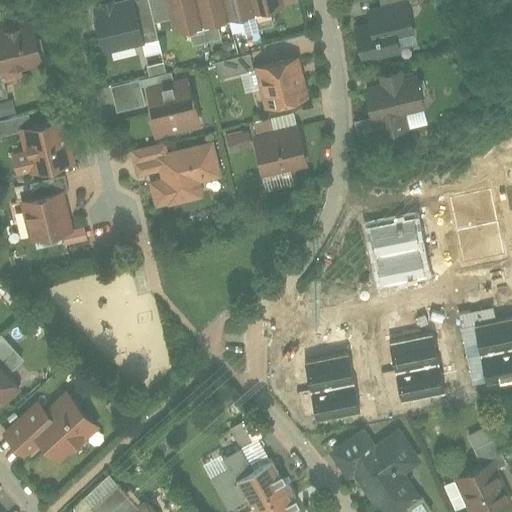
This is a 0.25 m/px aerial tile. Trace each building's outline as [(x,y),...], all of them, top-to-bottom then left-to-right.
[(98,53),(145,41),(134,0),(129,0),(88,10),(98,53)] [(167,0),(176,35),(289,7),(287,0),(167,0)] [(401,34),(418,29),(410,0),(381,0),(384,8),(368,12),(371,22),(356,26),(365,58),(405,47),(401,34)] [(37,19),(0,27),(0,72),(0,73),(47,62),(37,19)] [(218,58),(221,75),(255,69),(252,52),(218,58)] [(311,98),(301,55),(257,65),(266,108),(311,98)] [(424,70),(363,82),(371,119),(379,118),(382,134),(406,129),(402,113),(431,107),(424,70)] [(143,88),(155,136),(203,125),(191,76),(143,88)] [(309,161),(299,121),(274,128),(271,116),(253,121),(256,133),(252,133),(262,173),(309,161)] [(77,164),(66,118),(20,130),(31,176),(77,164)] [(224,175),(215,139),(156,153),(157,158),(137,163),(140,177),(161,172),(163,179),(152,182),(158,208),(206,196),(203,180),(224,175)] [(507,251),(494,186),(450,195),(464,261),(507,251)] [(66,188),(19,199),(30,244),(77,233),(66,188)] [(382,280),(426,271),(415,214),(370,223),(382,280)] [(511,313),(476,321),(488,378),(511,372),(511,313)] [(434,331),(391,339),(402,395),(446,387),(434,331)] [(349,350),(307,358),(319,416),(360,407),(349,350)] [(0,359),(0,408),(24,385),(0,359)] [(101,424),(69,390),(48,409),(39,399),(4,433),(28,459),(46,442),(63,460),(101,424)] [(356,473),(382,511),(400,511),(424,496),(406,470),(422,459),(401,427),(379,442),(368,425),(331,450),(349,477),(356,473)] [(279,456),(238,478),(256,511),(309,511),(305,503),(287,472),(279,456)] [(511,500),(492,458),(455,476),(471,511),(505,511),(511,509),(511,500)] [(160,511),(146,499),(132,511),(160,511)]
